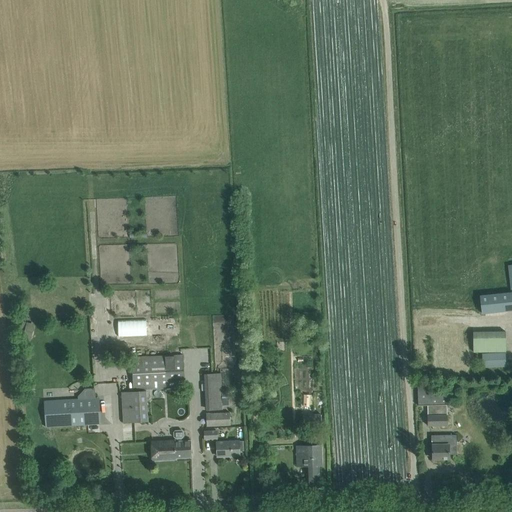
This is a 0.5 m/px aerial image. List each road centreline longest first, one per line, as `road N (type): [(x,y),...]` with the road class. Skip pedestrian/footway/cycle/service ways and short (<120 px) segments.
road 1 (track): [(381,0),(415,502)]
road 2 (tertiary): [(88,511),(511,499)]
